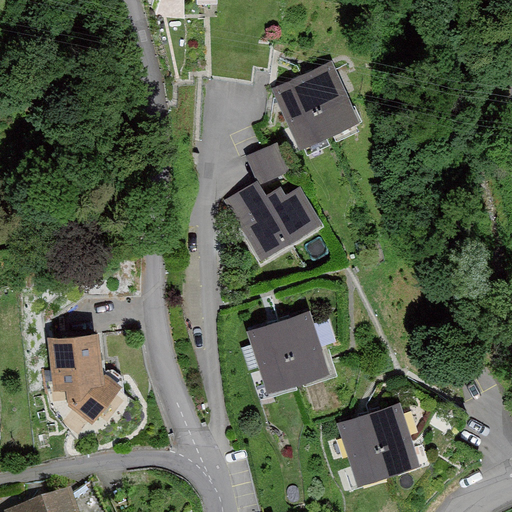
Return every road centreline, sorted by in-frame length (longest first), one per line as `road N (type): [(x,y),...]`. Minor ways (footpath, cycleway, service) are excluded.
road 1 (residential): [(198,459),(147,333),(157,137),(125,0)]
road 2 (unclassified): [(0,482),(156,455),(198,459)]
